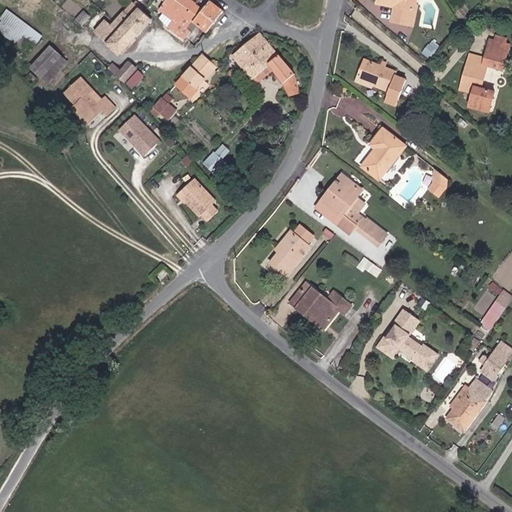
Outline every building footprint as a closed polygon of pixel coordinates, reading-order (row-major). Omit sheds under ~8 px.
[(184,21),(192,8),(181,0),(152,0),(162,7),(156,15),(167,23),(162,30),(178,40),(185,45),(191,37),(187,35),(192,27),(192,26),(184,21)] [(406,21),(407,10),(407,3),(407,0),(384,0),(384,9),(379,8),(379,18),(396,20),(395,34),(417,35),(418,21),(406,21)] [(418,21),(419,4),(407,3),(407,10),(406,21),(418,21)] [(203,15),(192,8),(184,21),(192,26),(192,27),(194,29),(206,36),(219,17),(207,9),(203,15)] [(0,20),(0,31),(22,47),(27,40),(35,46),(44,34),(8,9),(0,20)] [(131,46),(147,27),(128,10),(120,19),(128,26),(121,36),(131,46)] [(117,64),(131,46),(121,36),(128,26),(120,19),(107,32),(103,37),(97,32),(89,40),(117,64)] [(232,64),(241,76),(269,52),(258,41),(232,64)] [(52,44),(31,67),(49,83),(70,61),(52,44)] [(292,82),(287,74),(269,52),(241,76),(251,87),(267,72),(283,89),(287,100),(298,99),(292,82)] [(475,124),(493,126),(495,109),(482,107),(487,80),(504,82),(507,55),(488,52),(485,72),(478,71),(476,83),(468,82),(463,107),(477,109),(475,124)] [(434,65),(439,59),(435,55),(430,61),(434,65)] [(215,73),(201,59),(175,88),(187,101),(196,93),(195,92),(215,73)] [(129,69),(125,74),(131,79),(135,74),(129,69)] [(468,82),(476,83),(478,71),(471,70),(468,82)] [(131,79),(125,74),(121,79),(113,71),(109,76),(117,83),(119,81),(124,87),(131,79)] [(386,110),(398,112),(405,86),(393,83),(392,81),(357,71),(353,88),(389,96),(386,110)] [(138,77),(134,82),(139,88),(144,83),(138,77)] [(90,93),(79,81),(64,95),(75,107),(71,111),(86,126),(100,112),(105,117),(113,110),(103,100),(96,107),(86,97),(90,93)] [(133,95),(139,88),(134,82),(128,90),(133,95)] [(175,98),(172,104),(180,108),(184,102),(175,98)] [(173,116),(160,104),(152,113),(158,119),(165,125),(173,116)] [(152,113),(150,116),(152,120),(153,124),(158,119),(152,113)] [(158,143),(133,117),(114,136),(139,161),(158,143)] [(214,143),(222,150),(232,140),(225,132),(214,143)] [(365,173),(382,187),(406,157),(384,139),(374,152),(379,158),(365,173)] [(356,160),(361,164),(374,150),(369,145),(356,160)] [(440,199),(449,188),(449,183),(448,178),(441,172),(428,190),(440,199)] [(345,226),(341,223),(363,198),(342,181),(337,187),(342,191),(332,204),(327,199),(321,206),(331,215),(327,221),(340,232),(345,226)] [(205,212),(207,210),(185,186),(171,198),(180,208),(177,211),(190,225),(193,223),(199,229),(210,219),(205,212)] [(327,199),(332,204),(342,191),(337,187),(327,199)] [(177,211),(180,208),(171,198),(166,202),(175,212),(177,211)] [(316,212),(327,221),(331,215),(321,206),(316,212)] [(306,245),(311,238),(299,228),(293,235),(306,245)] [(270,268),(283,279),(309,248),(306,245),(293,235),(290,233),(278,248),(283,254),(279,259),(270,268)] [(279,259),(283,254),(278,248),(273,253),(279,259)] [(511,293),(504,288),(480,323),(491,330),(511,298),(511,293)] [(302,319),(320,332),(332,317),(301,291),(294,299),(300,303),(290,315),(299,323),(302,319)] [(326,310),(333,302),(328,298),(321,307),(326,310)] [(284,311),(290,315),(300,303),(294,299),(284,311)] [(339,320),(345,311),(333,302),(326,310),(339,320)] [(316,337),(320,332),(302,319),(299,323),(316,337)] [(418,355),(416,357),(404,347),(416,331),(400,319),(389,333),(391,335),(388,339),(385,338),(371,357),(379,363),(384,357),(390,361),(393,358),(406,368),(405,370),(419,382),(432,366),(418,355)] [(511,332),(500,347),(509,354),(511,350),(511,332)] [(385,367),(390,361),(384,357),(379,363),(385,367)] [(481,372),(495,383),(507,370),(491,358),(481,372)] [(445,426),(461,438),(484,410),(468,398),(445,426)]
